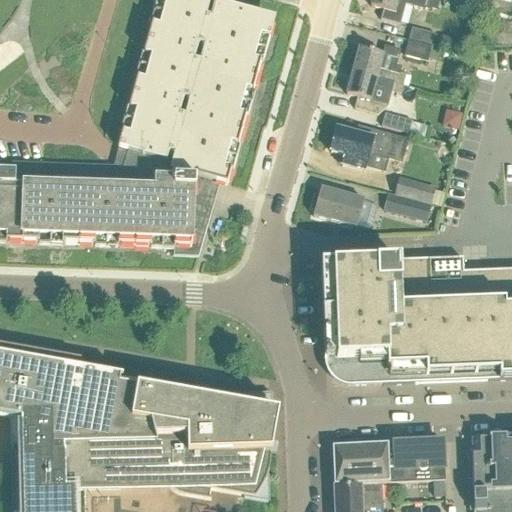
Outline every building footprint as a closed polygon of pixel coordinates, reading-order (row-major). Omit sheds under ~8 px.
[(118,153),(117,156),(126,158),(129,160),(208,183),(226,188),(229,176),(223,175),(230,149),(236,151),(244,121),(239,120),(246,95),(251,96),(252,94),(259,67),(254,66),(261,41),(266,42),(269,35),(271,25),(225,13),(227,7),(214,4),(210,21),(206,20),(211,0),(160,0),(159,6),(166,8),(159,33),(152,31),(144,60),(150,62),(144,87),(137,85),(129,114),(135,116),(129,141),(122,139),(119,152),(118,153)] [(424,8),(427,0),(426,0),(372,0),(370,9),(383,12),(380,22),(399,28),(405,8),(423,13),(424,8)] [(427,0),(424,8),(437,12),(439,4),(427,0)] [(409,43),(432,49),(435,37),(412,31),(409,43)] [(428,65),(432,49),(409,43),(405,59),(428,65)] [(401,88),(407,90),(410,80),(406,79),(406,78),(400,77),(402,70),(397,69),(401,54),(384,49),(382,57),(359,51),(352,75),(401,88)] [(352,75),(346,98),(357,101),(353,113),(377,119),(387,112),(388,107),(391,96),(399,98),(401,88),(352,75)] [(409,137),(413,125),(385,118),(382,130),(409,137)] [(420,128),(417,139),(425,142),(428,130),(420,128)] [(409,144),(358,130),(356,137),(336,132),(330,156),(344,159),(341,169),(363,175),(366,164),(379,161),(403,167),(409,144)] [(298,151),(293,166),(306,170),(304,175),(335,184),(340,164),(298,151)] [(0,245),(21,247),(174,253),(173,262),(197,263),(212,208),(202,205),(208,184),(208,183),(129,160),(126,158),(125,160),(121,173),(90,172),(85,172),(80,172),(13,169),(13,172),(13,177),(13,178),(0,177),(0,245)] [(432,209),(437,192),(399,182),(395,199),(431,208),(432,209)] [(313,198),(309,213),(312,213),(310,218),(356,231),(363,204),(320,192),(318,191),(316,198),(313,198)] [(388,197),(383,215),(426,226),(431,208),(395,199),(388,197)] [(447,270),(500,260),(497,243),(444,253),(447,270)] [(354,388),(359,388),(511,383),(511,274),(444,277),(444,264),(326,268),(330,361),(330,366),(332,371),(334,375),(337,379),(340,382),(345,385),(349,387),(354,388)] [(224,400),(78,373),(80,364),(0,349),(0,419),(20,423),(20,454),(10,454),(11,511),(76,511),(76,488),(120,487),(120,478),(160,477),(162,481),(164,485),(166,489),(169,492),(172,494),(176,496),(180,498),(184,499),(210,503),(212,493),(243,499),(242,501),(269,506),(268,479),(267,478),(268,472),(270,465),(270,459),(270,452),(269,413),(271,413),(271,396),(225,397),(224,400)] [(473,511),(511,511),(511,441),(470,443),(473,511)] [(333,490),(379,488),(440,486),(444,485),(442,445),(393,448),(393,450),(388,450),(387,448),(332,450),(332,474),(339,480),(335,485),(334,485),(333,485),(333,490)] [(379,488),(333,490),(333,511),(380,511),(380,503),(379,488)]
